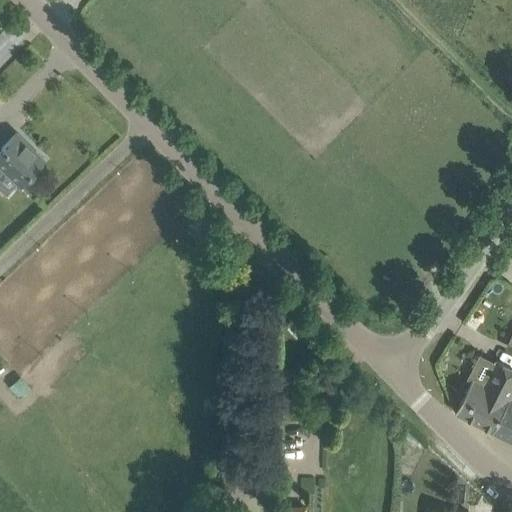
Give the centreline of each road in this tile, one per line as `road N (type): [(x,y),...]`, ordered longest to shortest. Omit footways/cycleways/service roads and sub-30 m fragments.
road 1 (residential): [(392,369),(149,124)]
road 2 (residential): [(392,369),(487,250),(511,191)]
road 3 (residential): [(0,264),(149,124)]
road 4 (residential): [(149,124),(22,0)]
road 5 (residential): [(511,487),(392,369)]
